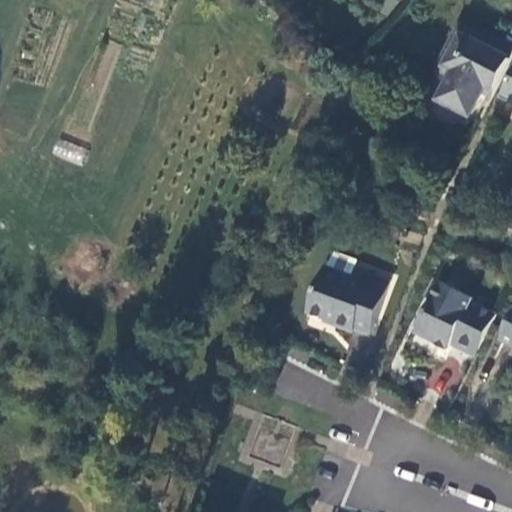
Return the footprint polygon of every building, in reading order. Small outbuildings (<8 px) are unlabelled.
[(495,96),(511,62),(511,45),(500,40),(498,45),(485,38),(462,26),(441,68),(456,75),(444,100),(474,114),(486,91),(495,96)] [(498,45),(500,40),(487,33),(485,38),(498,45)] [(368,283),(372,273),(359,267),(362,260),(339,250),(335,259),(334,259),(331,266),(356,276),(356,278),(368,283)] [(357,328),(372,334),(391,281),(372,273),(368,283),(356,278),(356,276),(331,266),(313,312),(340,322),(339,325),(355,331),(357,328)] [(478,357),(500,314),(476,302),(478,299),(439,279),(429,297),(435,300),(424,323),(442,333),(438,342),(452,349),(454,345),(478,357)] [(424,381),(424,392),(454,394),(455,382),(424,381)]
